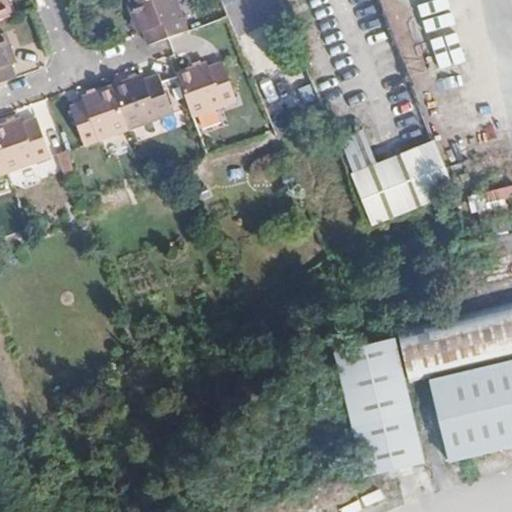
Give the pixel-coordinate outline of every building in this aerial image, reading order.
[(0,0),(0,17),(9,14),(3,0),(0,0)] [(174,0),(127,0),(137,32),(141,31),(146,43),(185,31),(174,0)] [(272,0),(260,0),(230,11),(245,52),(268,43),(261,24),(279,18),(272,0)] [(3,32),(0,33),(0,80),(13,76),(8,61),(13,57),(3,32)] [(202,62),(174,72),(188,116),(233,101),(218,59),(203,65),(202,62)] [(139,75),(74,96),(74,102),(66,106),(80,143),(168,114),(155,75),(142,79),(139,75)] [(18,116),(0,121),(0,170),(48,154),(33,117),(20,121),(18,116)] [(368,128),(345,135),(373,223),(458,196),(439,139),(378,159),(368,128)] [(473,208),(508,207),(508,190),(473,191),(473,208)] [(414,377),(511,353),(511,306),(403,333),(414,377)] [(393,341),(330,356),(360,483),(423,468),(393,341)] [(511,361),(427,381),(446,465),(511,449),(511,361)] [(366,511),(360,499),(343,507),(345,511),(366,511)]
